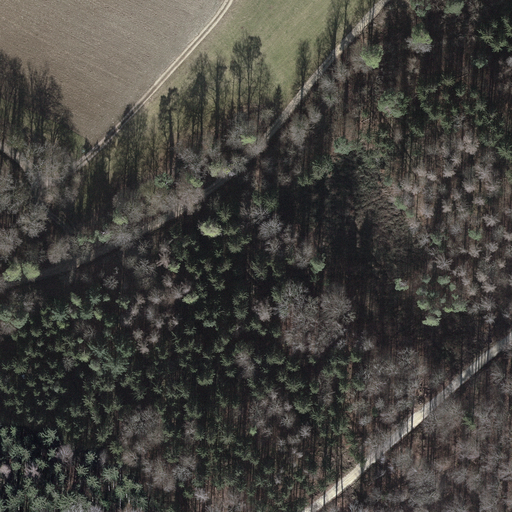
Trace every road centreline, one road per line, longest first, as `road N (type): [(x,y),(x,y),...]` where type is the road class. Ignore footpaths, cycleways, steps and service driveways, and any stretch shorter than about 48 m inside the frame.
road 1 (track): [(0,281),(123,243),(193,206),(266,141),(385,0)]
road 2 (track): [(511,336),(304,511)]
road 3 (track): [(227,0),(107,144),(50,183)]
